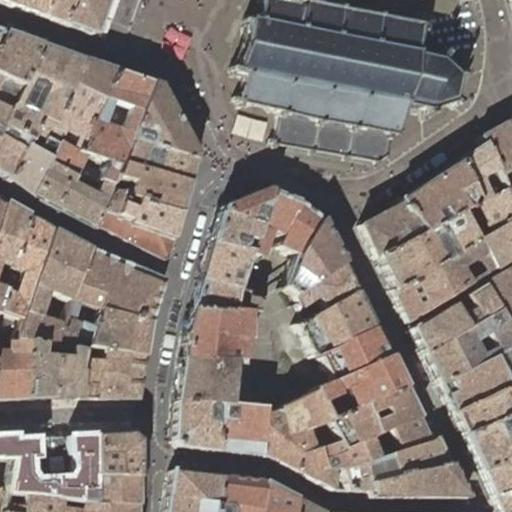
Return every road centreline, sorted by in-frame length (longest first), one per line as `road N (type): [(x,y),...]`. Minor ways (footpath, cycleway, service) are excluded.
road 1 (residential): [(336,197),(334,224),(476,511)]
road 2 (residential): [(146,459),(245,468),(328,505),(473,511)]
road 3 (residential): [(219,172),(179,87),(164,76),(0,19)]
road 4 (residential): [(219,172),(197,194),(171,278),(146,418)]
road 5 (residential): [(511,97),(383,181),(336,197)]
road 6 (residential): [(0,426),(146,418)]
road 7 (residential): [(336,197),(266,173),(219,172)]
